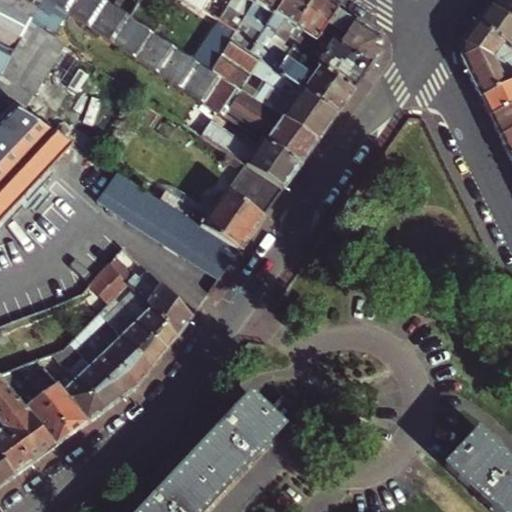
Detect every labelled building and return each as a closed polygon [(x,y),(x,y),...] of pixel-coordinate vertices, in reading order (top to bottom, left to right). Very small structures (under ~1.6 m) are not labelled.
[(0,0),(0,48),(10,54),(26,28),(41,2),(41,0),(0,0)] [(207,70),(186,57),(125,19),(111,10),(94,0),(41,0),(41,2),(53,9),(194,98),(265,142),(304,166),(338,118),(268,68),(248,53),(229,40),(207,70)] [(207,0),(200,10),(210,16),(214,18),(219,20),(233,0),(207,0)] [(233,0),(219,20),(236,31),(258,0),(233,0)] [(258,0),(236,31),(229,40),(248,53),(285,0),(258,0)] [(273,61),(289,39),(316,0),(285,0),(248,53),(268,68),(273,61)] [(318,0),(316,0),(289,39),(295,43),(284,59),(292,64),(298,55),(304,60),(337,12),(318,0)] [(511,0),(493,0),(489,6),(511,23),(511,0)] [(37,35),(53,9),(41,2),(26,28),(37,35)] [(130,12),(115,3),(111,10),(125,19),(130,12)] [(504,45),(511,50),(511,23),(489,6),(475,25),(504,45)] [(357,26),(337,12),(304,60),(316,68),(327,52),(343,63),(351,53),(374,69),(384,55),(381,42),(357,26)] [(511,50),(504,45),(475,25),(461,44),(460,59),(480,99),(511,82),(511,50)] [(26,28),(10,54),(0,72),(0,103),(15,112),(20,116),(43,76),(59,48),(37,35),(26,28)] [(0,48),(0,128),(15,112),(0,103),(0,72),(10,54),(0,48)] [(59,48),(43,76),(60,85),(76,59),(59,48)] [(327,52),(316,68),(354,95),(374,69),(351,53),(343,63),(327,52)] [(354,95),(316,68),(304,60),(298,55),(292,64),(284,59),(279,65),(273,61),(268,68),(338,118),(354,95)] [(511,82),(480,99),(489,119),(511,107),(511,82)] [(511,107),(489,119),(499,138),(511,131),(511,107)] [(0,224),(23,201),(41,182),(72,149),(20,116),(15,112),(0,128),(0,224)] [(203,141),(245,168),(284,193),(304,166),(265,142),(258,152),(214,125),(206,135),(203,141)] [(509,158),(511,156),(511,131),(499,138),(509,158)] [(284,193),(245,168),(224,196),(218,196),(212,204),(214,211),(173,183),(160,204),(239,255),(284,193)] [(239,255),(160,204),(131,186),(115,209),(223,278),(239,255)] [(177,342),(193,319),(147,275),(142,280),(138,276),(136,278),(117,259),(104,272),(124,292),(130,297),(146,312),(177,342)] [(124,292),(104,272),(79,299),(100,318),(101,317),(113,303),(124,292)] [(177,342),(146,312),(130,297),(124,292),(113,303),(120,309),(136,323),(132,327),(164,357),(177,342)] [(164,357),(132,327),(136,323),(120,309),(113,303),(101,317),(107,322),(104,326),(120,341),(152,373),(164,357)] [(101,317),(100,318),(83,336),(89,342),(104,326),(104,325),(107,322),(101,317)] [(87,359),(82,364),(120,403),(138,390),(104,357),(96,349),(89,342),(83,336),(69,352),(75,358),(80,353),(87,359)] [(152,373),(120,341),(104,357),(138,390),(152,373)] [(41,373),(57,367),(53,362),(36,368),(41,373)] [(66,377),(68,379),(102,416),(120,403),(82,364),(80,363),(66,377)] [(71,438),(23,382),(18,375),(11,378),(15,384),(6,387),(53,452),(71,438)] [(42,375),(23,382),(71,438),(87,427),(54,388),(42,375)] [(15,384),(11,378),(2,381),(6,387),(15,384)] [(68,379),(54,388),(87,427),(102,416),(68,379)] [(2,381),(0,382),(0,426),(29,469),(53,452),(6,387),(2,381)] [(267,417),(281,431),(296,414),(281,401),(267,417)] [(204,511),(281,431),(267,417),(250,402),(146,511),(204,511)] [(475,434),(461,421),(447,435),(461,449),(475,434)] [(29,469),(0,426),(0,461),(14,480),(29,469)] [(461,449),(446,466),(494,511),(511,511),(511,469),(475,434),(461,449)] [(0,489),(14,480),(0,461),(0,489)]
